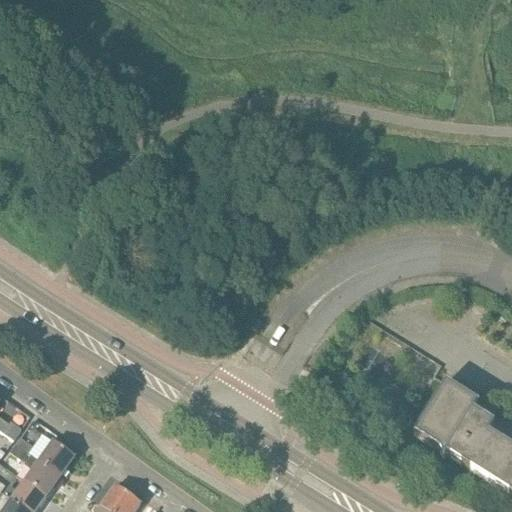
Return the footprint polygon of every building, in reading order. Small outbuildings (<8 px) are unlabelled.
[(511,511),(511,451),(490,438),(496,428),(473,414),(478,407),(444,386),(443,387),(445,389),(414,438),(440,454),(444,462),(446,458),(511,498),(511,511)] [(0,434),(13,444),(21,433),(11,427),(9,429),(0,422),(0,434)] [(21,441),(16,448),(28,456),(32,449),(21,441)] [(40,464),(61,481),(75,461),(53,446),(40,464)] [(28,456),(16,448),(11,455),(22,464),(28,456)] [(25,484),(47,500),(61,481),(40,464),(32,459),(25,468),(33,474),(25,484)] [(4,498),(22,511),(38,511),(47,500),(25,484),(17,496),(10,490),(4,498)] [(115,490),(100,511),(99,511),(136,511),(140,507),(115,490)] [(22,511),(4,498),(0,503),(0,511),(22,511)]
